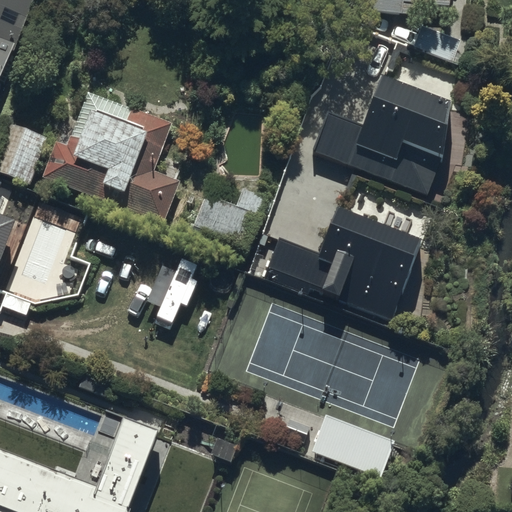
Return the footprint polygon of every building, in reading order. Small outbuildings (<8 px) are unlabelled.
[(0,0),(0,85),(33,0),(0,0)] [(350,0),(364,5),(362,19),(420,24),(421,13),(445,15),(446,0),(312,0),(326,5),(327,0),(350,0)] [(322,104),(262,275),(313,293),(310,302),(351,317),(354,308),(388,320),(405,271),(332,246),(359,168),(420,190),(432,155),(424,152),(431,131),(440,134),(450,105),(448,104),(463,62),(456,60),(460,49),(418,35),(411,54),(405,52),(382,116),(390,119),(388,127),(322,104)] [(61,134),(40,183),(96,206),(99,198),(120,207),(118,213),(163,231),(181,187),(153,176),(171,132),(86,98),(70,138),(61,134)] [(7,126),(0,144),(0,178),(28,190),(47,143),(7,126)] [(243,260),(264,205),(212,185),(188,247),(199,251),(202,244),(243,260)] [(323,422),(309,460),(378,486),(392,448),(323,422)] [(0,511),(133,511),(159,446),(120,430),(93,500),(0,463),(0,511)]
